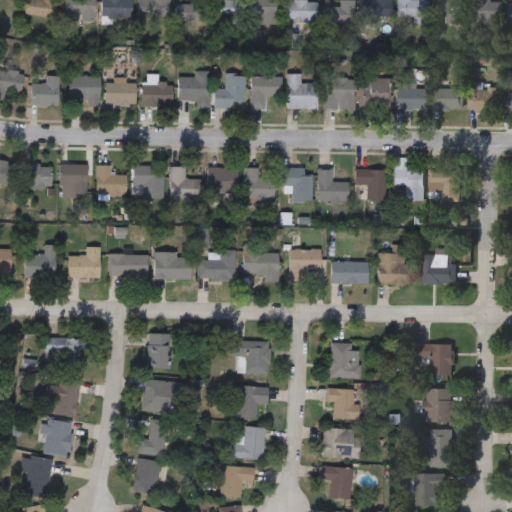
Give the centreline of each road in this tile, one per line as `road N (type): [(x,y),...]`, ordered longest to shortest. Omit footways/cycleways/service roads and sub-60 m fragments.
road 1 (residential): [(0,133),(248,147),(511,144)]
road 2 (residential): [(0,313),(511,318)]
road 3 (residential): [(488,145),(480,501)]
road 4 (residential): [(296,314),(296,426),(279,510)]
road 5 (residential): [(116,314),(91,507)]
